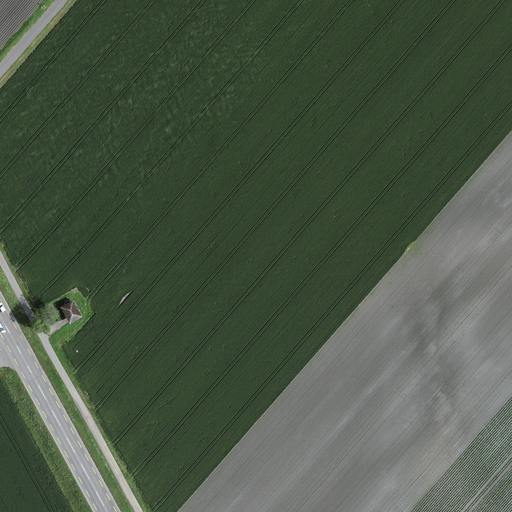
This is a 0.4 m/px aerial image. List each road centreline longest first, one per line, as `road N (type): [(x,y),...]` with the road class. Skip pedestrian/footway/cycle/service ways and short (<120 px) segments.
road 1 (track): [(139,511),(0,257)]
road 2 (primary): [(107,511),(0,316)]
